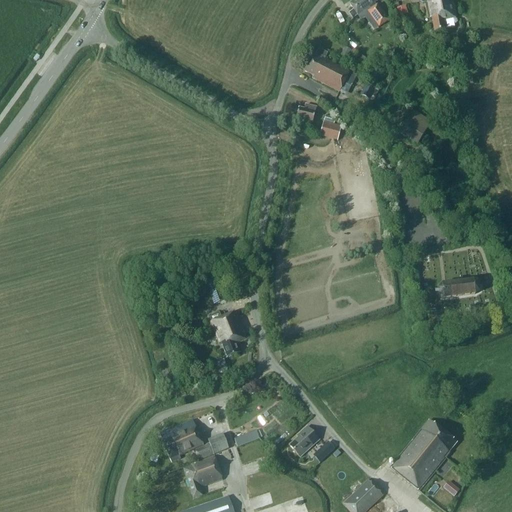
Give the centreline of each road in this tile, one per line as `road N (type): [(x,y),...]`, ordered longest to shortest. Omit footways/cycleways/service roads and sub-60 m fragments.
road 1 (unclassified): [(273,363),(262,344),(252,272),(272,176),(272,128)]
road 2 (unclassified): [(116,511),(144,429),(160,415),(227,395),(273,363)]
road 3 (unclassified): [(436,238),(369,140),(285,77)]
road 4 (unclassified): [(272,128),(252,124),(85,25)]
road 5 (unclassified): [(377,480),(273,363)]
road 6 (secondary): [(0,147),(85,25)]
